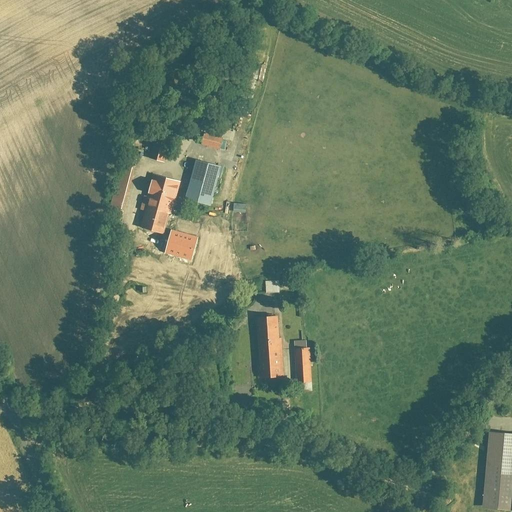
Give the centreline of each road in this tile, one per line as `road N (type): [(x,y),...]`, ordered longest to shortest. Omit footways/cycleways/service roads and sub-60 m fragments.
road 1 (track): [(287,386),(255,411),(5,414)]
road 2 (residential): [(418,511),(420,491),(469,399),(511,360)]
road 3 (track): [(244,0),(184,149)]
